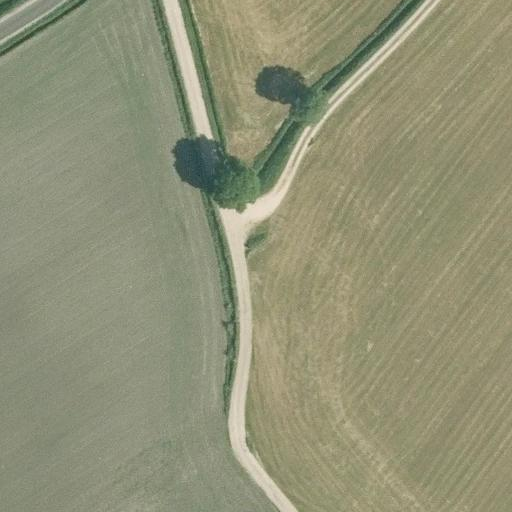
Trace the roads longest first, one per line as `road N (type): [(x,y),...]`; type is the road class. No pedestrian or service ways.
road 1 (track): [(290,511),(237,437),(244,290),(169,0)]
road 2 (track): [(229,221),(278,199),(318,116),(434,0)]
